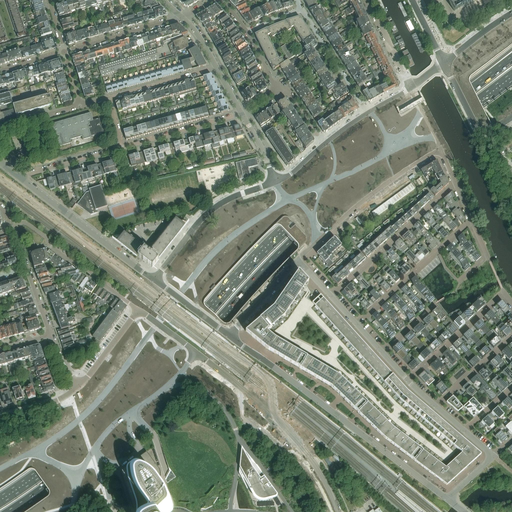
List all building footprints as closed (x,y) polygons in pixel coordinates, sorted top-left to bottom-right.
[(74,0),(72,1),(75,12),(80,11),(77,0),(74,0)] [(77,0),(80,11),(86,9),(83,0),(77,0)] [(89,0),(83,0),(86,9),(89,8),(90,11),(92,10),(91,8),(89,0)] [(104,12),(102,4),(101,0),(95,0),(97,6),(100,5),(102,13),(104,12)] [(140,3),(138,5),(140,8),(142,6),(144,8),(149,6),(156,3),(153,0),(151,0),(145,2),(141,4),(140,3)] [(273,0),(267,3),(268,4),(273,13),(278,12),(274,4),(273,2),(273,1),(273,0)] [(276,0),(273,1),(273,2),(274,4),(278,12),(278,11),(283,10),(281,5),(279,2),(278,3),(276,0)] [(310,0),(305,2),(309,10),(318,6),(314,0),(310,0)] [(379,0),(375,0),(383,16),(387,15),(379,0)] [(446,0),(454,11),(472,0),(446,0)] [(70,14),(75,12),(72,1),(66,2),(70,14)] [(361,6),(358,1),(351,4),(352,6),(348,7),(349,8),(341,12),(342,14),(343,15),(356,8),(357,7),(358,8),(358,7),(361,6)] [(61,4),(64,15),(70,14),(66,2),(61,4)] [(282,4),(281,5),(283,10),(292,7),(293,5),(291,2),(286,3),(282,4)] [(239,5),(235,7),(238,12),(247,8),(244,3),(239,5)] [(402,3),(398,5),(405,17),(408,15),(402,3)] [(59,17),(64,15),(61,4),(57,5),(56,7),(59,17)] [(264,6),(263,6),(268,15),(273,13),(268,4),(264,6)] [(45,11),(43,5),(33,8),(34,14),(45,11)] [(218,15),(220,18),(222,16),(220,14),(223,12),(216,5),(211,7),(218,15)] [(263,6),(259,9),(263,17),(265,16),(268,15),(263,6)] [(309,10),(313,15),(321,10),(319,6),(318,6),(309,10)] [(355,11),(356,15),(363,11),(361,6),(358,7),(358,8),(357,7),(356,8),(343,15),(345,14),(346,16),(355,11)] [(211,7),(207,10),(213,18),(216,16),(218,19),(220,18),(218,15),(211,7)] [(248,7),(247,8),(238,12),(242,16),(249,13),(250,12),(248,7)] [(157,18),(165,16),(166,16),(167,14),(166,13),(162,8),(161,8),(159,8),(154,10),(154,11),(154,12),(154,13),(155,13),(157,19),(157,18)] [(142,11),(140,11),(141,13),(142,16),(144,22),(150,20),(148,11),(147,9),(145,10),(142,11)] [(259,9),(254,11),(258,20),(263,17),(259,9)] [(154,10),(148,11),(150,20),(156,19),(157,19),(155,13),(154,13),(154,12),(154,11),(154,10)] [(313,15),(316,20),(324,15),(321,10),(313,15)] [(332,17),(327,19),(318,25),(319,25),(322,30),(331,24),(341,18),(339,15),(334,19),(333,18),(340,14),(338,10),(331,15),(332,17)] [(45,11),(34,14),(36,20),(47,17),(45,11)] [(135,25),(144,22),(142,16),(141,13),(136,15),(135,11),(132,12),(133,16),(134,18),(133,19),(135,25)] [(202,13),(201,14),(206,21),(209,19),(211,18),(206,11),(202,13)] [(254,11),(249,14),(253,22),(254,22),(258,20),(254,11)] [(366,17),(363,11),(356,15),(357,17),(348,22),(350,25),(356,21),(366,17)] [(253,22),(249,14),(249,13),(242,16),(247,24),(249,24),(253,22)] [(201,14),(196,17),(202,24),(202,23),(206,21),(201,14)] [(222,17),(218,20),(221,24),(229,19),(225,15),(222,17)] [(316,20),(318,25),(327,19),(324,15),(316,20)] [(133,16),(126,18),(129,27),(135,25),(133,19),(134,18),(133,16)] [(389,16),(386,18),(393,33),(397,31),(389,16)] [(38,25),(48,22),(47,17),(36,20),(37,23),(33,25),(34,27),(38,25)] [(290,21),(295,28),(296,28),(303,22),(300,17),(299,17),(289,20),(290,21)] [(368,20),(366,17),(356,21),(362,34),(372,30),(370,26),(367,20),(368,20)] [(72,18),(61,21),(62,27),(74,23),(73,19),(72,19),(72,18)] [(126,18),(121,19),(123,28),(129,27),(126,18)] [(409,18),(404,21),(409,31),(415,28),(409,18)] [(123,29),(123,28),(121,19),(114,21),(117,30),(123,29)] [(229,19),(221,24),(225,29),(232,23),(229,19)] [(98,21),(95,22),(96,26),(97,29),(99,36),(105,34),(102,25),(99,25),(98,21)] [(110,22),(108,23),(109,26),(111,32),(117,30),(114,21),(110,22)] [(282,24),(287,32),(291,30),(290,30),(292,30),(287,22),(286,21),(282,24)] [(322,30),(325,34),(334,29),(342,24),(340,21),(335,25),(333,27),(331,24),(322,30)] [(50,28),(48,22),(38,25),(39,29),(36,30),(37,32),(40,31),(50,28)] [(211,22),(204,26),(206,30),(207,31),(214,27),(214,26),(216,24),(215,23),(213,25),(211,22)] [(295,28),(297,32),(306,27),(303,22),(296,28),(295,28)] [(111,32),(109,26),(107,26),(106,23),(102,25),(105,34),(111,32)] [(225,29),(224,29),(227,33),(235,28),(232,24),(232,23),(225,29)] [(283,33),(287,32),(282,24),(281,23),(277,25),(283,33)] [(170,27),(170,28),(172,35),(173,38),(181,35),(183,34),(187,33),(188,33),(179,25),(177,25),(170,27)] [(280,34),(283,33),(277,25),(276,25),(273,27),(278,35),(280,34)] [(88,29),(87,29),(88,32),(90,38),(99,36),(97,29),(96,26),(92,28),(88,29)] [(214,27),(207,31),(207,32),(209,35),(216,31),(214,27)] [(272,37),(278,35),(273,27),(272,27),(267,29),(268,30),(272,37)] [(306,27),(297,32),(300,37),(309,31),(306,27)] [(40,31),(42,37),(52,34),(50,28),(40,31)] [(235,28),(227,33),(231,37),(239,32),(236,28),(235,28)] [(167,42),(167,40),(168,40),(167,37),(166,34),(165,29),(161,30),(159,30),(161,39),(164,45),(163,44),(167,42)] [(325,34),(328,39),(337,34),(334,29),(325,34)] [(158,31),(153,33),(156,43),(156,41),(160,39),(162,46),(163,45),(164,45),(161,39),(159,30),(158,31)] [(258,42),(259,43),(265,41),(269,39),(265,31),(264,30),(255,35),(258,41),(258,40),(259,41),(258,42)] [(216,31),(209,35),(212,39),(219,35),(216,31)] [(312,36),(309,31),(300,37),(303,42),(312,36)] [(328,39),(331,44),(340,38),(348,33),(346,31),(341,34),(341,35),(339,36),(337,34),(328,39)] [(74,43),(78,42),(76,36),(75,32),(65,36),(67,40),(66,40),(68,45),(69,45),(73,43),(74,43)] [(231,38),(230,38),(232,43),(233,42),(241,36),(239,32),(231,37),(231,38)] [(365,38),(367,42),(376,38),(373,32),(366,35),(367,38),(365,38)] [(148,34),(146,34),(149,44),(150,44),(150,45),(156,43),(153,33),(148,34)] [(145,35),(141,36),(143,45),(147,44),(149,50),(152,49),(150,45),(150,44),(149,44),(146,34),(145,34),(145,35)] [(219,35),(212,39),(214,44),(223,38),(221,34),(219,35)] [(416,34),(412,36),(421,52),(425,50),(416,34)] [(399,35),(394,37),(400,49),(405,47),(399,35)] [(30,39),(29,36),(0,44),(0,47),(3,47),(30,39)] [(136,37),(134,38),(137,47),(140,46),(141,46),(143,52),(146,51),(143,45),(141,36),(136,37)] [(241,36),(233,42),(236,47),(244,41),(242,37),(241,36)] [(304,48),(315,41),(312,36),(303,42),(307,47),(304,48)] [(376,37),(376,38),(367,42),(368,44),(366,45),(368,48),(371,47),(379,43),(376,38),(377,37),(376,37)] [(37,38),(34,38),(35,43),(39,54),(44,52),(42,42),(41,43),(38,44),(37,38)] [(128,39),(128,40),(130,46),(131,49),(137,48),(137,47),(134,38),(133,38),(129,40),(128,39)] [(168,46),(171,53),(172,55),(177,53),(179,56),(187,53),(185,49),(188,47),(184,38),(173,42),(168,46)] [(223,38),(214,44),(215,45),(217,48),(224,44),(225,43),(223,39),(223,38)] [(296,38),(281,48),(284,54),(291,50),(299,44),(296,38)] [(331,44),(332,45),(334,49),(343,43),(340,38),(331,44)] [(48,41),(42,42),(44,52),(49,51),(50,50),(52,50),(57,48),(54,39),(53,39),(48,41)] [(259,43),(262,48),(271,45),(269,39),(265,41),(259,43)] [(28,40),(23,42),(23,44),(24,45),(27,44),(28,45),(29,47),(26,48),(25,46),(24,46),(25,48),(27,57),(33,55),(30,47),(29,42),(28,40)] [(244,41),(236,47),(239,51),(247,45),(244,41)] [(317,44),(315,41),(304,48),(306,52),(305,53),(305,52),(302,54),(303,55),(313,49),(316,46),(317,46),(317,44)] [(227,42),(225,43),(224,44),(217,48),(219,52),(227,48),(225,45),(228,44),(227,42)] [(334,49),(337,54),(346,48),(352,44),(351,42),(345,46),(343,43),(334,49)] [(34,46),(30,47),(33,55),(39,54),(35,43),(33,43),(34,46)] [(114,44),(112,44),(115,53),(115,52),(116,54),(119,53),(120,56),(122,55),(120,49),(120,48),(118,43),(114,44)] [(381,48),(379,43),(371,47),(374,52),(381,48)] [(106,46),(108,54),(115,53),(112,44),(111,45),(106,46)] [(19,49),(18,49),(21,59),(27,57),(25,48),(24,46),(24,45),(21,46),(22,47),(21,47),(22,49),(19,50),(19,49)] [(247,45),(239,51),(241,56),(250,50),(247,46),(247,45)] [(264,53),(273,49),(271,45),(262,48),(264,53)] [(105,55),(108,54),(106,46),(102,48),(102,47),(100,48),(105,64),(104,60),(106,59),(105,55)] [(189,59),(192,70),(206,65),(196,47),(188,52),(189,51),(193,58),(189,59)] [(99,49),(94,50),(96,58),(101,57),(103,64),(105,64),(100,48),(99,48),(99,49)] [(227,48),(219,52),(221,56),(231,50),(230,49),(228,50),(227,48)] [(346,48),(337,54),(340,58),(349,53),(346,48)] [(381,48),(374,52),(376,57),(384,54),(381,48),(382,48),(381,48)] [(17,60),(21,59),(18,49),(12,51),(15,61),(17,60)] [(101,77),(159,59),(156,49),(98,67),(101,77)] [(267,58),(276,53),(273,49),(264,53),(265,55),(266,55),(266,56),(267,58)] [(313,49),(303,55),(306,60),(316,54),(313,49)] [(93,59),(96,58),(94,50),(89,51),(88,52),(91,64),(94,63),(93,59)] [(231,50),(221,56),(223,60),(231,55),(230,53),(232,52),(231,50)] [(241,56),(244,61),(252,55),(250,50),(241,56)] [(291,50),(284,54),(288,60),(295,56),(291,50)] [(12,51),(7,52),(10,62),(14,61),(15,61),(12,51)] [(405,51),(402,52),(409,67),(412,65),(405,51)] [(2,52),(0,52),(1,55),(3,64),(10,62),(7,52),(6,52),(7,54),(5,54),(3,55),(2,52)] [(86,52),(82,54),(83,59),(86,58),(86,61),(88,60),(89,65),(90,64),(91,64),(88,52),(86,52)] [(78,55),(77,55),(78,59),(79,59),(81,66),(84,65),(83,62),(84,61),(86,61),(86,58),(83,59),(82,54),(82,53),(78,55)] [(267,58),(269,64),(278,58),(276,53),(267,58)] [(343,63),(352,57),(349,53),(340,58),(343,63)] [(306,60),(309,64),(319,58),(316,54),(306,60)] [(384,54),(376,57),(377,59),(376,60),(377,63),(386,59),(384,54)] [(252,55),(244,61),(246,66),(255,60),(252,55)] [(346,68),(355,62),(352,57),(343,63),(346,68)] [(279,67),(284,63),(282,59),(279,60),(279,59),(278,58),(269,64),(270,64),(271,64),(274,70),(279,66),(279,67)] [(309,64),(312,69),(322,63),(319,58),(309,64)] [(183,61),(186,71),(192,70),(189,59),(183,61)] [(233,59),(225,64),(227,67),(227,68),(235,63),(237,62),(236,60),(234,61),(233,60),(233,59)] [(288,61),(284,63),(279,67),(282,71),(291,65),(297,61),(296,59),(289,63),(288,61)] [(379,69),(389,64),(387,59),(386,59),(377,63),(378,63),(375,65),(377,68),(378,67),(379,69)] [(55,61),(54,61),(58,75),(63,73),(64,73),(60,61),(60,60),(55,61)] [(255,60),(246,66),(249,71),(257,65),(255,60)] [(52,62),(48,63),(50,72),(50,73),(51,73),(54,72),(55,76),(58,75),(54,61),(52,62)] [(349,72),(358,67),(355,62),(346,68),(349,72)] [(48,63),(42,65),(47,81),(50,80),(49,78),(48,78),(47,73),(50,72),(48,63)] [(235,64),(235,63),(227,68),(229,72),(237,68),(239,66),(238,64),(236,65),(235,64)] [(325,68),(322,63),(312,69),(315,74),(325,68)] [(383,74),(392,69),(389,64),(379,69),(380,69),(383,74)] [(42,65),(36,67),(39,75),(40,75),(40,78),(43,77),(44,80),(44,82),(47,81),(42,65)] [(249,71),(246,73),(247,75),(250,73),(251,76),(259,71),(257,65),(249,71)] [(286,76),(294,70),(298,68),(297,67),(293,69),(291,65),(282,71),(286,76)] [(36,67),(31,69),(36,85),(38,84),(37,80),(36,80),(35,76),(39,75),(36,67)] [(352,77),(361,72),(358,67),(349,72),(352,77)] [(229,72),(232,76),(239,72),(237,68),(229,72)] [(315,74),(318,79),(328,72),(325,68),(315,74)] [(36,85),(31,69),(25,70),(28,80),(28,79),(30,78),(31,82),(34,81),(35,85),(36,85)] [(395,75),(394,75),(392,70),(392,69),(383,74),(385,78),(385,77),(386,79),(387,78),(387,79),(395,75)] [(19,72),(21,82),(28,80),(25,70),(20,72),(19,72)] [(239,72),(232,76),(234,80),(245,74),(245,73),(243,74),(242,73),(244,71),(243,70),(241,71),(239,72)] [(294,70),(286,76),(289,81),(297,75),(300,73),(299,71),(296,73),(294,70)] [(251,76),(249,77),(252,82),(261,76),(259,71),(251,76)] [(16,84),(21,82),(19,72),(17,72),(17,73),(13,74),(16,84)] [(319,80),(321,83),(331,77),(328,72),(318,79),(316,80),(317,81),(319,80)] [(355,82),(364,76),(361,72),(352,77),(355,82)] [(55,76),(54,76),(55,81),(57,81),(65,79),(64,78),(65,78),(65,75),(64,76),(63,74),(63,73),(58,75),(55,76)] [(12,74),(7,76),(9,84),(14,83),(15,86),(16,86),(16,84),(13,74),(12,74)] [(237,85),(240,83),(244,81),(246,80),(248,78),(245,74),(234,80),(237,85)] [(289,81),(292,85),(300,80),(297,75),(289,81)] [(355,82),(357,85),(358,87),(362,84),(363,84),(373,77),(371,75),(368,77),(368,78),(366,79),(364,76),(355,82)] [(398,82),(396,78),(395,75),(387,79),(388,82),(389,82),(392,81),(394,84),(398,82)] [(7,76),(1,77),(4,85),(6,84),(7,85),(8,88),(10,87),(9,84),(7,76)] [(261,76),(252,82),(255,87),(257,85),(264,81),(263,80),(262,78),(261,76)] [(89,80),(88,77),(79,80),(80,83),(79,83),(80,85),(81,85),(88,83),(87,80),(89,80)] [(334,82),(331,77),(321,83),(324,88),(334,82)] [(103,78),(107,93),(113,92),(111,84),(110,84),(109,81),(107,81),(108,85),(105,85),(103,78)] [(58,84),(56,84),(57,87),(66,84),(66,82),(66,81),(66,79),(65,79),(57,81),(58,84)] [(293,87),(294,88),(295,90),(303,84),(303,83),(300,80),(292,85),(293,87)] [(314,84),(311,80),(307,82),(309,85),(305,87),(303,84),(295,90),(298,95),(307,89),(306,89),(314,84)] [(244,81),(240,83),(250,99),(254,97),(256,96),(256,95),(251,89),(250,90),(245,82),(244,81)] [(264,81),(257,85),(261,92),(266,89),(267,87),(266,87),(266,86),(266,85),(265,83),(264,83),(264,81)] [(389,92),(394,89),(395,88),(398,87),(399,86),(400,85),(399,84),(399,83),(398,83),(398,82),(394,84),(392,81),(389,82),(390,82),(387,84),(386,82),(384,83),(389,92)] [(337,87),(334,82),(324,88),(327,93),(337,87)] [(373,89),(378,97),(384,94),(378,86),(374,88),(373,85),(371,82),(369,83),(373,89)] [(82,89),(83,92),(92,89),(91,87),(89,87),(88,83),(81,85),(81,86),(81,87),(81,89),(82,89)] [(240,83),(237,85),(240,92),(245,101),(247,102),(247,101),(248,101),(250,99),(240,83)] [(378,86),(384,94),(389,92),(384,83),(382,84),(378,86)] [(57,87),(58,93),(59,92),(68,90),(68,89),(69,89),(68,86),(67,87),(66,84),(57,87)] [(334,95),(336,94),(345,88),(343,85),(343,84),(341,84),(337,87),(327,93),(327,94),(328,94),(329,95),(332,93),(334,95)] [(261,92),(257,85),(255,87),(251,89),(256,95),(256,96),(258,94),(260,93),(261,92)] [(364,86),(366,89),(373,100),(378,97),(373,89),(369,91),(368,88),(366,85),(364,86)] [(348,93),(345,88),(336,94),(334,95),(333,96),(332,97),(335,102),(338,100),(343,97),(348,93)] [(84,97),(93,94),(92,89),(83,92),(83,94),(83,96),(84,96),(84,97)] [(301,100),(310,94),(315,91),(314,89),(309,93),(307,89),(298,95),(301,100)] [(370,102),(373,100),(366,89),(361,92),(367,100),(368,102),(370,102)] [(59,96),(56,97),(57,99),(60,98),(70,95),(69,94),(69,93),(70,92),(69,90),(68,90),(59,92),(58,93),(59,96)] [(9,93),(0,96),(0,107),(6,106),(12,104),(9,93)] [(353,112),(357,110),(358,108),(348,93),(343,97),(344,98),(345,99),(346,102),(348,105),(353,112)] [(301,100),(303,102),(304,105),(313,99),(318,95),(317,94),(312,97),(310,94),(301,100)] [(304,105),(307,109),(316,104),(323,99),(320,94),(318,95),(320,98),(315,101),(313,99),(304,105)] [(57,99),(55,99),(55,100),(55,102),(61,100),(62,104),(71,101),(71,100),(72,99),(71,98),(70,97),(70,96),(70,95),(60,98),(57,99)] [(13,106),(14,110),(16,116),(26,113),(29,113),(38,110),(50,107),(50,106),(53,105),(50,97),(48,97),(47,97),(36,100),(23,103),(13,106)] [(291,106),(286,99),(284,98),(277,103),(282,110),(280,111),(281,113),(291,106)] [(340,109),(338,111),(343,119),(348,116),(341,105),(339,101),(336,103),(340,109)] [(353,112),(348,105),(346,102),(341,105),(348,116),(353,112)] [(339,122),(343,119),(338,111),(333,103),(327,107),(329,109),(327,110),(328,113),(331,111),(331,112),(332,112),(339,122)] [(316,104),(307,109),(311,114),(319,108),(316,104)] [(274,105),(269,109),(275,118),(280,115),(274,105)] [(284,115),(285,116),(294,111),(291,106),(281,113),(283,116),(284,115)] [(312,116),(314,118),(322,113),(319,108),(311,114),(312,116)] [(270,121),(275,118),(269,109),(264,112),(270,121)] [(0,114),(0,121),(3,120),(4,120),(9,118),(16,116),(14,110),(7,112),(2,114),(1,114),(0,114)] [(285,117),(288,121),(297,115),(294,111),(285,116),(285,117)] [(266,124),(270,121),(264,112),(259,115),(266,124)] [(334,126),(339,122),(332,112),(331,112),(330,113),(331,114),(327,116),(334,126)] [(51,125),(56,142),(58,147),(71,143),(70,139),(82,136),(83,140),(91,138),(91,136),(92,136),(101,134),(101,133),(103,133),(100,119),(92,121),(91,114),(89,114),(89,113),(52,123),(52,125),(51,125)] [(261,127),(266,124),(259,115),(256,117),(256,119),(261,127)] [(288,121),(291,126),(300,120),(297,115),(288,121)] [(334,126),(327,116),(326,115),(325,116),(326,117),(325,118),(326,120),(324,122),(325,123),(329,130),(334,126)] [(314,119),(319,127),(325,123),(324,122),(321,118),(319,116),(314,119)] [(291,126),(294,131),(304,125),(300,120),(291,126)] [(329,130),(325,123),(319,127),(323,132),(325,133),(329,130)] [(235,138),(245,135),(239,125),(232,127),(235,138)] [(293,132),(295,137),(306,129),(304,125),(294,131),(293,132)] [(227,140),(235,138),(232,127),(224,129),(227,140)] [(219,142),(227,140),(224,129),(216,131),(219,142)] [(265,134),(268,138),(276,133),(273,129),(270,131),(265,134)] [(309,134),(307,129),(306,129),(295,137),(298,141),(309,134)] [(209,134),(213,149),(220,147),(219,142),(216,131),(209,134)] [(268,138),(271,142),(279,137),(276,133),(268,138)] [(201,136),(204,146),(211,144),(212,149),(213,149),(209,134),(201,136)] [(297,148),(301,145),(312,138),(309,134),(298,141),(295,144),(297,148)] [(194,138),(197,148),(204,146),(201,136),(194,138)] [(271,142),(273,146),(282,141),(279,137),(271,142)] [(189,151),(197,148),(194,138),(186,140),(189,151)] [(313,142),(314,142),(314,141),(312,138),(301,145),(305,150),(309,146),(313,142)] [(182,153),(189,151),(186,140),(179,142),(182,153)] [(273,146),(276,150),(284,145),(282,141),(273,146)] [(174,155),(182,153),(179,142),(171,144),(174,155)] [(167,157),(174,155),(171,144),(164,146),(167,157)] [(276,150),(279,155),(287,149),(284,145),(276,150)] [(166,157),(167,157),(164,146),(156,148),(160,164),(168,161),(166,157)] [(148,151),(151,161),(159,159),(160,164),(156,148),(148,151)] [(287,149),(279,155),(281,157),(281,159),(290,153),(287,149)] [(141,153),(144,163),(151,161),(148,151),(141,153)] [(144,163),(141,153),(133,155),(136,165),(144,163)] [(281,159),(284,162),(293,157),(290,153),(281,159)] [(293,157),(284,162),(287,166),(289,166),(295,160),(299,155),(298,153),(293,157)] [(138,170),(136,165),(133,155),(126,157),(130,172),(138,170)] [(239,162),(235,163),(239,180),(243,179),(257,176),(259,174),(261,173),(260,173),(259,174),(258,172),(259,170),(256,159),(239,162)] [(115,160),(107,162),(110,173),(118,171),(115,160)] [(435,167),(439,164),(437,161),(436,161),(429,165),(432,169),(433,170),(435,169),(434,168),(435,168),(435,167)] [(110,173),(107,162),(99,164),(102,175),(110,173)] [(102,175),(99,164),(92,166),(96,182),(95,177),(102,175)] [(433,170),(435,175),(442,172),(439,164),(435,167),(435,168),(434,168),(435,169),(433,170)] [(84,169),(89,184),(96,182),(92,166),(84,169)] [(426,167),(420,170),(425,178),(428,182),(430,181),(428,177),(427,174),(429,173),(428,170),(426,167)] [(84,169),(77,171),(81,186),(89,184),(84,169)] [(81,186),(77,171),(69,173),(72,184),(80,181),(81,186)] [(436,179),(432,182),(433,184),(437,181),(445,177),(442,172),(435,175),(434,176),(436,179)] [(65,186),(72,184),(69,173),(62,175),(65,186)] [(54,177),(58,188),(65,186),(62,175),(54,177)] [(58,188),(54,177),(47,179),(50,190),(58,188)] [(448,184),(445,177),(437,181),(427,187),(435,196),(448,184)] [(97,210),(107,207),(101,186),(89,190),(89,192),(86,193),(77,205),(90,215),(98,213),(97,210)] [(453,211),(458,206),(456,202),(455,203),(451,199),(454,197),(452,192),(443,199),(447,204),(446,205),(449,208),(450,207),(453,211)] [(429,193),(423,199),(427,204),(433,198),(429,193)] [(423,199),(417,205),(421,209),(427,204),(423,199)] [(417,205),(410,211),(414,215),(421,209),(417,205)] [(435,213),(437,216),(438,215),(443,220),(447,216),(437,205),(433,209),(436,212),(435,213)] [(457,218),(456,219),(458,221),(459,220),(462,223),(464,221),(458,206),(453,211),(452,212),(457,218)] [(410,211),(404,217),(408,221),(414,215),(410,211)] [(427,214),(423,218),(433,229),(437,225),(427,214)] [(447,216),(443,220),(442,220),(453,232),(457,228),(447,216)] [(404,217),(397,222),(401,227),(408,221),(404,217)] [(176,218),(149,252),(124,232),(117,240),(122,244),(121,245),(123,247),(124,246),(142,260),(152,268),(159,259),(183,228),(182,227),(184,224),(176,218)] [(282,220),(275,227),(276,226),(278,226),(279,227),(280,227),(281,227),(297,245),(298,246),(298,247),(298,248),(298,249),(298,250),(298,251),(297,251),(299,253),(304,248),(302,247),(305,244),(305,243),(306,243),(306,241),(306,240),(306,239),(305,238),(304,236),(290,221),(289,220),(287,219),(286,219),(284,219),(283,219),(282,220)] [(397,222),(391,228),(395,233),(401,227),(397,222)] [(417,230),(415,231),(418,233),(419,232),(424,238),(428,234),(418,223),(414,226),(417,230)] [(438,234),(435,237),(438,240),(441,237),(443,240),(447,236),(437,225),(433,229),(438,234)] [(389,226),(385,230),(391,236),(395,233),(391,228),(389,226)] [(385,230),(381,233),(387,240),(391,236),(385,230)] [(408,239),(407,240),(410,244),(411,243),(414,246),(418,242),(410,233),(412,231),(411,230),(409,232),(408,231),(402,237),(405,241),(407,239),(408,239)] [(381,233),(377,237),(383,244),(387,240),(381,233)] [(427,242),(426,242),(429,246),(430,245),(433,249),(438,245),(428,234),(424,238),(423,238),(427,242)] [(460,244),(458,245),(464,252),(471,246),(466,241),(462,234),(457,238),(460,244)] [(7,236),(1,238),(3,246),(8,244),(8,246),(9,245),(9,244),(10,244),(7,236)] [(377,237),(373,240),(379,247),(383,244),(377,237)] [(331,240),(327,244),(324,247),(331,255),(341,245),(335,238),(333,238),(331,240)] [(373,240),(369,244),(375,251),(379,247),(373,240)] [(399,240),(395,244),(405,255),(405,254),(409,251),(399,240)] [(419,256),(422,254),(425,257),(429,253),(418,242),(414,246),(419,251),(417,254),(419,256)] [(369,244),(365,248),(371,255),(375,251),(369,244)] [(450,253),(448,254),(455,261),(461,255),(451,244),(446,248),(447,249),(448,251),(450,253)] [(0,254),(4,253),(14,250),(12,245),(10,246),(0,249),(0,254)] [(471,246),(464,252),(471,259),(472,258),(476,262),(481,257),(471,246)] [(324,247),(321,250),(331,261),(334,258),(331,255),(324,247)] [(367,258),(371,255),(365,248),(361,252),(367,258)] [(390,248),(386,252),(389,255),(388,256),(390,258),(391,257),(396,263),(400,259),(390,248)] [(37,258),(43,257),(41,250),(38,251),(36,252),(35,251),(29,253),(31,259),(32,259),(34,268),(44,265),(42,260),(36,262),(35,260),(38,260),(37,258)] [(331,261),(321,250),(317,254),(320,257),(319,258),(321,260),(322,259),(325,263),(327,265),(326,266),(328,269),(333,264),(331,261)] [(409,261),(408,262),(410,265),(412,262),(415,265),(419,262),(409,251),(405,254),(407,257),(406,257),(409,261)] [(360,253),(355,256),(361,263),(366,259),(360,253)] [(51,263),(54,264),(59,258),(55,255),(50,261),(50,266),(52,266),(51,263)] [(461,255),(455,261),(461,268),(462,267),(465,272),(469,268),(467,262),(461,255)] [(355,256),(352,260),(358,267),(361,263),(355,256)] [(7,259),(10,266),(15,264),(16,262),(14,257),(7,259)] [(55,265),(57,267),(62,260),(59,258),(54,264),(52,267),(53,268),(55,265)] [(358,267),(352,260),(347,264),(353,270),(358,267)] [(402,270),(402,271),(400,273),(403,276),(410,270),(401,260),(399,262),(401,265),(398,268),(401,271),(402,270)] [(347,264),(344,267),(350,274),(353,270),(347,264)] [(386,265),(382,269),(390,278),(389,279),(391,281),(392,280),(395,284),(399,280),(386,265)] [(350,274),(344,267),(339,271),(345,278),(350,274)] [(51,270),(37,273),(39,278),(53,275),(51,270)] [(63,278),(70,277),(81,274),(75,270),(61,273),(57,274),(53,275),(53,277),(63,275),(63,278)] [(308,282),(299,271),(274,308),(259,321),(260,322),(259,322),(257,324),(256,323),(245,332),(267,349),(275,338),(274,337),(267,332),(284,317),(300,294),(305,286),(308,282)] [(339,271),(336,274),(342,281),(345,278),(339,271)] [(78,286),(85,277),(81,274),(70,277),(76,282),(75,282),(79,285),(78,286)] [(337,285),(342,281),(336,274),(331,278),(337,285)] [(376,274),(372,278),(381,287),(380,288),(382,290),(383,289),(386,292),(390,289),(389,288),(391,286),(388,283),(386,285),(376,274)] [(49,281),(50,281),(50,282),(54,280),(53,275),(39,278),(40,284),(41,283),(50,282),(49,281)] [(361,285),(366,290),(370,286),(360,275),(356,279),(359,282),(358,283),(360,285),(361,285)] [(413,286),(412,287),(418,294),(424,288),(420,283),(416,276),(411,280),(413,286)] [(89,280),(85,277),(78,286),(81,288),(80,290),(81,291),(89,280)] [(21,278),(13,280),(13,281),(17,291),(26,288),(22,279),(21,278)] [(73,286),(64,279),(66,288),(73,286)] [(93,283),(89,280),(81,291),(83,293),(86,289),(88,291),(91,293),(96,286),(94,284),(93,283)] [(8,282),(11,290),(15,289),(16,291),(17,291),(13,281),(8,282)] [(0,285),(0,289),(2,295),(12,292),(11,290),(8,282),(6,283),(0,285)] [(350,284),(346,288),(344,290),(347,294),(349,292),(350,292),(349,293),(352,296),(355,293),(358,296),(360,294),(350,284)] [(46,295),(54,292),(53,286),(51,286),(51,287),(43,288),(46,295)] [(92,299),(94,301),(102,289),(98,286),(93,294),(95,295),(92,299)] [(404,294),(403,296),(409,302),(415,297),(405,286),(400,290),(404,294)] [(372,297),(372,298),(370,300),(373,304),(380,298),(371,287),(369,289),(371,292),(368,295),(371,298),(372,297)] [(431,295),(424,288),(418,294),(424,301),(426,300),(430,304),(434,299),(431,295)] [(98,303),(106,292),(102,289),(94,301),(97,297),(99,298),(94,305),(95,306),(98,303)] [(59,292),(49,296),(52,304),(61,301),(59,296),(60,295),(59,292)] [(110,295),(106,292),(98,303),(95,306),(99,303),(101,305),(100,307),(102,306),(110,295)] [(394,303),(393,304),(399,311),(406,305),(399,299),(395,294),(391,299),(394,303)] [(114,298),(110,295),(102,306),(106,305),(107,303),(109,304),(114,298)] [(371,306),(360,295),(356,299),(361,304),(360,305),(363,308),(364,307),(367,310),(371,306)] [(421,304),(415,297),(409,302),(415,309),(416,308),(419,313),(424,309),(421,304)] [(483,300),(480,297),(472,302),(474,304),(472,306),(477,312),(483,307),(480,303),(483,300)] [(467,443),(467,442),(407,391),(393,376),(323,298),(315,306),(344,338),(372,369),(385,383),(398,398),(422,419),(453,445),(453,446),(459,450),(462,453),(470,446),(467,443)] [(33,299),(24,302),(18,303),(20,308),(34,304),(33,299)] [(52,304),(54,310),(61,307),(60,304),(65,302),(64,300),(61,301),(52,304)] [(101,343),(111,329),(127,308),(116,300),(111,308),(113,310),(92,337),(96,339),(94,341),(99,345),(100,343),(101,343)] [(511,312),(502,300),(496,305),(506,316),(509,314),(511,312)] [(385,312),(383,313),(390,320),(396,314),(386,303),(381,307),(385,312)] [(67,304),(61,307),(54,310),(56,315),(63,312),(66,311),(69,310),(67,304)] [(25,313),(29,312),(36,310),(35,305),(24,308),(25,313)] [(412,312),(406,305),(399,311),(405,318),(407,317),(409,322),(414,318),(412,312)] [(437,317),(443,323),(447,319),(437,308),(432,313),(436,318),(437,317)] [(474,315),(468,309),(463,314),(468,320),(474,315)] [(30,317),(36,316),(38,315),(36,310),(29,312),(30,316),(28,317),(28,315),(22,317),(21,314),(19,315),(21,320),(25,319),(30,317)] [(56,315),(58,320),(64,318),(63,315),(67,313),(66,311),(63,312),(56,315)] [(496,326),(500,322),(490,311),(484,317),(488,322),(491,320),(496,326)] [(375,320),(374,322),(380,329),(386,323),(376,312),(371,316),(375,320)] [(396,314),(390,320),(396,327),(397,326),(400,331),(404,327),(402,321),(396,314)] [(429,324),(435,330),(439,326),(429,315),(422,321),(427,326),(429,324)] [(454,322),(453,323),(459,329),(465,323),(459,317),(457,315),(452,320),(454,322)] [(25,319),(26,324),(33,323),(38,321),(36,316),(30,317),(25,319)] [(66,317),(64,318),(58,320),(61,330),(70,328),(69,324),(70,323),(70,324),(73,323),(72,318),(68,319),(68,320),(67,320),(66,317)] [(19,323),(15,324),(18,335),(24,334),(22,328),(19,318),(17,318),(18,321),(19,323)] [(12,337),(18,335),(15,324),(14,319),(12,320),(12,322),(13,324),(9,325),(12,337)] [(457,330),(447,319),(443,323),(447,328),(446,329),(452,335),(457,330)] [(480,329),(486,335),(490,331),(480,320),(473,326),(478,331),(480,329)] [(7,326),(4,327),(7,339),(12,337),(9,325),(8,321),(6,322),(6,324),(7,326)] [(29,332),(36,330),(33,323),(26,324),(27,327),(22,328),(24,334),(29,332)] [(386,323),(380,329),(386,336),(387,335),(390,340),(395,335),(393,330),(386,323)] [(510,333),(509,332),(502,323),(494,331),(502,339),(505,336),(506,337),(510,333)] [(420,332),(426,339),(430,335),(420,324),(413,330),(418,335),(420,332)] [(58,331),(59,335),(69,331),(69,329),(77,327),(76,325),(70,328),(61,330),(58,331)] [(449,337),(439,326),(435,330),(440,336),(438,338),(442,343),(449,337)] [(69,332),(69,331),(59,335),(60,339),(71,336),(70,333),(74,332),(73,330),(69,332)] [(470,339),(475,345),(480,341),(469,330),(463,336),(467,341),(470,339)] [(491,341),(489,343),(493,349),(500,342),(497,339),(496,338),(490,331),(486,335),(491,341)] [(416,347),(421,343),(411,332),(404,338),(408,343),(411,341),(416,347)] [(71,336),(60,339),(62,344),(68,342),(74,340),(75,339),(76,339),(74,335),(71,336)] [(440,346),(430,335),(426,339),(431,345),(429,347),(433,352),(440,346)] [(74,345),(64,348),(65,353),(79,349),(78,347),(77,345),(81,344),(82,344),(91,341),(90,338),(77,342),(78,344),(74,345)] [(439,480),(446,486),(481,454),(470,445),(470,446),(462,453),(445,468),(425,452),(391,427),(369,405),(337,374),(328,369),(312,359),(307,357),(295,350),(290,347),(284,343),(283,343),(275,338),(267,349),(275,354),(276,353),(280,355),(279,356),(301,369),(323,382),(331,387),(341,396),(342,395),(345,398),(344,399),(357,412),(360,415),(384,438),(395,447),(396,446),(400,448),(399,450),(417,463),(435,477),(436,476),(439,478),(439,480)] [(68,342),(62,344),(64,348),(74,345),(78,344),(77,342),(73,343),(73,341),(76,340),(75,339),(74,340),(68,342)] [(459,348),(465,354),(469,350),(459,339),(452,345),(457,350),(459,348)] [(481,351),(478,353),(483,358),(490,352),(480,341),(475,345),(481,351)] [(392,349),(402,360),(406,356),(401,350),(403,348),(399,343),(392,349)] [(431,354),(421,343),(416,347),(422,353),(420,355),(424,360),(431,354)] [(35,355),(42,353),(39,346),(38,345),(33,347),(35,355)] [(33,347),(28,348),(30,355),(32,362),(33,361),(37,360),(33,347)] [(32,362),(30,355),(28,348),(22,350),(25,359),(28,358),(29,364),(32,363),(32,362)] [(501,352),(511,363),(511,362),(511,354),(506,348),(501,352)] [(22,350),(17,351),(19,361),(22,360),(24,367),(26,373),(29,372),(27,367),(25,359),(22,350)] [(442,355),(445,358),(443,360),(447,365),(449,363),(452,366),(457,361),(447,350),(442,355)] [(471,361),(468,363),(472,368),(479,361),(469,350),(465,354),(471,361)] [(17,351),(11,353),(13,362),(16,370),(18,369),(16,361),(19,361),(17,351)] [(11,353),(5,355),(8,364),(10,373),(13,372),(11,363),(13,362),(11,353)] [(5,355),(0,356),(0,359),(2,365),(4,375),(5,379),(9,378),(8,374),(5,365),(8,364),(5,355)] [(412,362),(406,356),(402,360),(412,371),(419,365),(414,360),(412,362)] [(497,356),(490,363),(495,369),(499,366),(503,371),(507,367),(497,356)] [(33,361),(35,367),(45,363),(43,358),(37,360),(33,361)] [(444,375),(445,374),(447,373),(447,372),(448,372),(448,371),(447,370),(446,369),(445,368),(444,367),(443,366),(442,365),(441,363),(438,360),(437,360),(436,360),(433,364),(432,363),(430,366),(438,375),(441,373),(440,372),(441,371),(442,371),(444,374),(444,375)] [(36,370),(37,372),(47,368),(45,363),(35,367),(28,369),(29,372),(36,370)] [(39,377),(49,374),(47,368),(37,372),(39,377)] [(511,373),(507,368),(500,374),(502,372),(507,378),(505,379),(509,384),(511,381),(511,373)] [(484,381),(491,374),(486,369),(484,371),(482,369),(478,373),(484,381)] [(428,374),(428,375),(425,371),(424,372),(424,371),(418,377),(422,381),(423,380),(428,386),(434,381),(428,374)] [(35,396),(33,389),(36,388),(34,382),(33,379),(31,372),(28,373),(32,384),(28,386),(29,387),(25,389),(28,398),(35,396)] [(39,377),(40,382),(51,379),(49,374),(39,377)] [(477,374),(473,378),(470,381),(474,384),(474,383),(480,387),(479,389),(480,389),(481,390),(482,390),(487,386),(477,374)] [(497,376),(495,378),(492,381),(502,392),(507,387),(497,376)] [(40,387),(40,388),(53,384),(51,379),(40,382),(42,386),(40,387)] [(447,390),(440,382),(435,388),(442,395),(447,390)] [(467,383),(462,388),(471,398),(476,393),(467,383)] [(54,388),(53,384),(40,388),(36,389),(38,395),(53,390),(54,388)] [(487,386),(482,390),(480,392),(482,394),(484,392),(492,401),(497,397),(487,386)] [(8,389),(3,391),(2,387),(0,387),(0,391),(0,392),(2,399),(3,399),(5,405),(8,404),(9,404),(10,404),(10,403),(11,403),(10,396),(10,395),(8,389)] [(20,401),(23,400),(23,398),(20,387),(13,389),(16,400),(20,399),(20,401)] [(446,402),(458,412),(463,407),(453,396),(446,402)] [(473,398),(468,403),(474,410),(478,414),(483,409),(482,408),(473,398)] [(511,403),(507,398),(502,403),(508,411),(511,407),(511,403)] [(468,403),(463,407),(469,414),(474,410),(468,403)] [(497,407),(492,412),(498,420),(504,415),(497,407)] [(487,416),(481,422),(485,425),(488,429),(494,424),(487,416)] [(497,428),(493,431),(497,435),(495,436),(502,444),(507,439),(497,428)] [(248,461),(241,447),(239,467),(241,471),(251,490),(254,495),(254,496),(256,497),(256,498),(257,498),(258,499),(259,499),(260,499),(261,500),(262,500),(264,500),(266,499),(275,497),(275,496),(276,496),(276,495),(276,494),(272,489),(273,489),(257,468),(250,459),(248,461)] [(167,511),(170,509),(171,508),(171,507),(171,506),(171,505),(171,502),(169,499),(169,498),(168,497),(168,496),(167,495),(166,493),(165,491),(163,488),(161,486),(161,485),(160,484),(160,482),(160,481),(160,480),(160,477),(160,475),(160,473),(159,469),(147,452),(139,458),(130,464),(123,469),(123,470),(122,470),(122,471),(121,472),(121,473),(121,474),(121,475),(123,478),(123,480),(124,482),(130,501),(134,511),(167,511)] [(329,468),(332,465),(326,456),(323,459),(329,468)]
